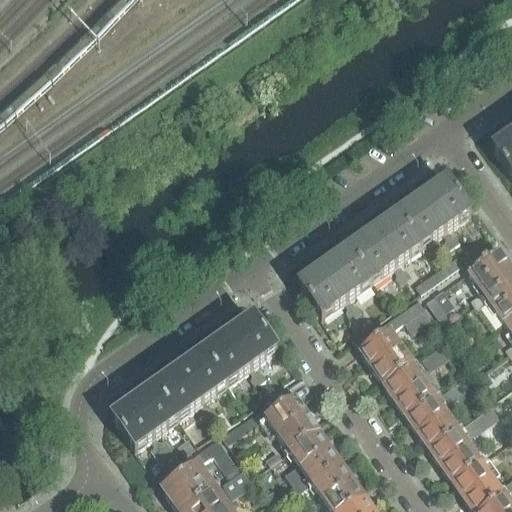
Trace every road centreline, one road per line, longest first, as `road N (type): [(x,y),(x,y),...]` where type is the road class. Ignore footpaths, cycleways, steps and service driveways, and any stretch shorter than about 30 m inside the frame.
road 1 (residential): [(418,511),(249,270)]
road 2 (residential): [(86,475),(76,424),(95,377),(249,270)]
road 3 (residential): [(249,270),(442,134)]
road 4 (residential): [(442,134),(511,235)]
